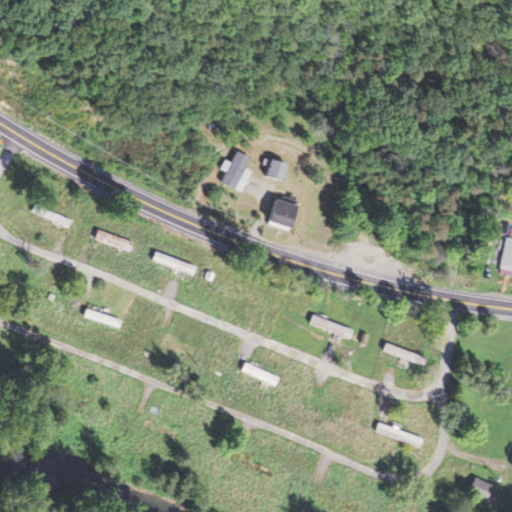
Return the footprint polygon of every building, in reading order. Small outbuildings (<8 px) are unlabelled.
[(253,160),(238,152),(223,183),(238,190),(253,160)] [(291,166),(275,160),(269,177),(286,182),(291,166)] [(268,223),(294,233),(304,209),(278,198),(268,223)] [(32,213),(70,229),(73,221),(36,204),(32,213)] [(96,239),(131,255),(135,245),(100,229),(96,239)] [(511,272),(511,238),(506,237),(500,270),(511,272)] [(199,268),(156,252),(152,261),(195,277),(199,268)] [(352,340),(355,331),(313,315),(310,324),(352,340)] [(164,347),(194,360),(198,349),(169,336),(164,347)] [(385,351),(428,366),(430,359),(387,345),(385,351)] [(242,371),(277,387),(281,378),(246,362),(242,371)] [(97,398),(60,386),(58,394),(94,406),(97,398)] [(344,418),(346,408),(306,398),(303,407),(344,418)] [(147,429),(181,443),(184,435),(150,421),(147,429)] [(422,439),(379,423),(376,432),(419,448),(422,439)] [(274,479),(278,469),(236,452),(232,462),(274,479)] [(489,504),(497,487),(476,477),(468,495),(489,504)]
